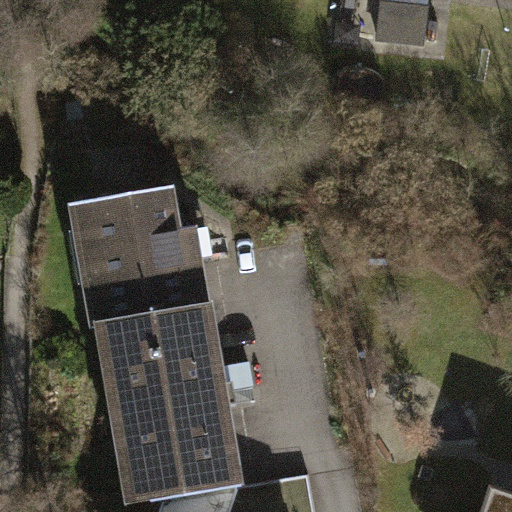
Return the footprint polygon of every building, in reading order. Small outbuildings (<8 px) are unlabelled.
[(381,0),(377,40),(424,45),(428,0),(381,0)] [(101,327),(212,308),(198,227),(183,229),(175,187),(85,203),(90,229),(71,232),(80,285),(85,284),(93,328),(101,327)] [(163,499),(242,485),(212,308),(101,327),(131,504),(163,499)] [(158,511),(232,511),(242,485),(163,499),(158,511)] [(511,511),(511,493),(492,487),(482,511),(511,511)]
